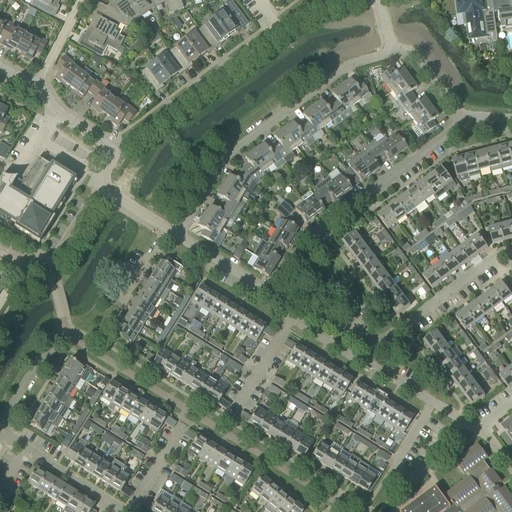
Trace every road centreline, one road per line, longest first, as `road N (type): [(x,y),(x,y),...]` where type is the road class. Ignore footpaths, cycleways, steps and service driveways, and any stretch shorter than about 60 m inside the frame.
road 1 (residential): [(177,236),(232,151),(350,67),(394,49)]
road 2 (residential): [(281,300),(323,228),(448,136),(460,118)]
road 3 (residential): [(276,29),(114,149)]
road 4 (residential): [(365,364),(378,342),(511,251)]
road 5 (residential): [(121,510),(0,433)]
road 6 (residential): [(477,427),(365,364)]
road 7 (residential): [(281,300),(177,236)]
